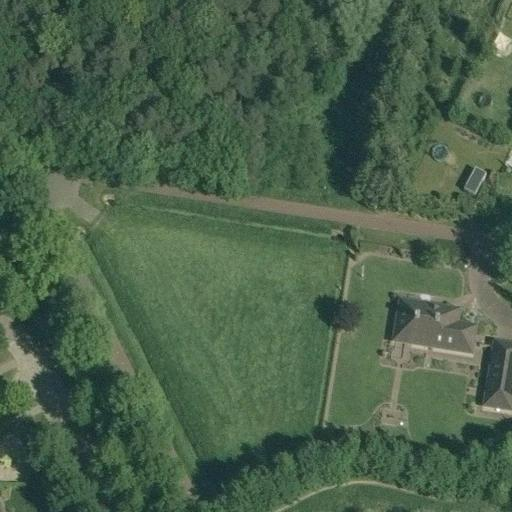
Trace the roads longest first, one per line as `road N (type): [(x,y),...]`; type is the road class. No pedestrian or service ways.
road 1 (residential): [(511,243),(22,177),(0,134)]
road 2 (residential): [(114,511),(41,374)]
